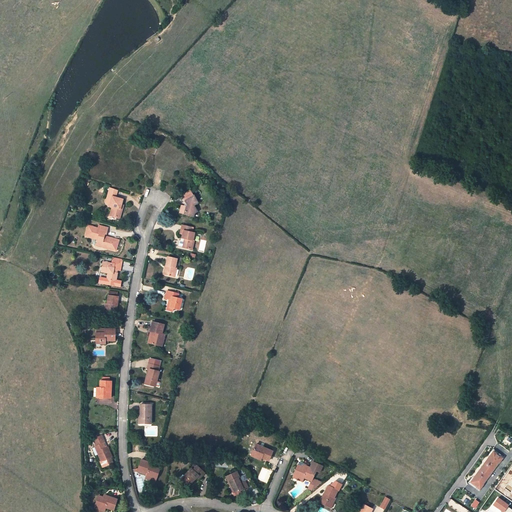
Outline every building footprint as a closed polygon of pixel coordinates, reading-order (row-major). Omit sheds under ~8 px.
[(121,204),(123,199),(116,197),(118,190),(110,188),(107,199),(111,200),(110,204),(110,207),(112,207),(110,216),(120,218),(121,213),(120,213),(121,211),(122,211),(123,205),(121,204)] [(194,205),(198,203),(194,196),(193,197),(193,196),(189,190),(181,194),(188,205),(186,206),(186,207),(184,214),(193,217),(194,213),(197,211),(194,205)] [(183,235),(182,238),(185,239),(183,247),(192,250),(194,241),(193,240),(195,233),(192,232),(193,228),(182,225),(180,234),(183,235)] [(96,245),(114,250),(117,240),(106,237),(104,236),(105,234),(106,235),(108,228),(99,226),(98,228),(88,226),(85,236),(93,238),(94,237),(98,238),(97,239),(96,245)] [(174,277),(176,268),(174,268),(176,263),(177,259),(168,257),(166,266),(167,266),(165,275),(174,277)] [(113,264),(103,262),(101,272),(108,273),(107,280),(116,281),(117,273),(116,272),(117,270),(120,270),(122,261),(114,259),(113,264)] [(171,300),(169,307),(179,310),(182,299),(178,298),(179,294),(167,291),(165,299),(169,300),(171,300)] [(116,314),(118,297),(108,295),(107,304),(106,313),(116,314)] [(163,341),(165,335),(162,334),(164,325),(153,322),(150,331),(151,332),(153,332),(150,343),(160,346),(161,341),(163,341)] [(105,341),(108,341),(115,341),(115,329),(105,329),(105,333),(96,333),(96,341),(101,341),(101,344),(105,344),(105,343),(105,341)] [(150,370),(146,384),(154,386),(155,381),(157,381),(159,372),(158,371),(160,362),(150,359),(147,369),(148,369),(150,370)] [(111,395),(111,381),(110,381),(102,381),(100,381),(100,388),(99,388),(98,398),(109,398),(109,395),(111,395)] [(151,424),(152,405),(141,404),(140,414),(139,413),(139,423),(151,424)] [(98,454),(101,461),(100,462),(103,467),(113,463),(110,458),(112,457),(107,448),(105,443),(101,436),(93,439),(96,446),(95,447),(92,448),(95,456),(98,454)] [(252,454),(262,458),(269,461),(273,451),(256,444),(252,454)] [(482,467),(487,471),(490,473),(493,470),(492,469),(497,463),(500,459),(492,453),(482,467)] [(137,471),(147,475),(146,476),(152,478),(153,476),(156,478),(160,469),(155,467),(150,465),(151,463),(141,460),(138,468),(134,469),(135,472),(137,471)] [(316,470),(308,466),(299,462),(294,474),(297,475),(296,477),(302,480),(303,478),(311,481),(316,470)] [(191,468),(184,476),(187,479),(184,482),(188,486),(196,478),(198,476),(200,477),(205,473),(197,466),(193,470),(191,468)] [(482,467),(471,482),(479,488),(483,483),(482,483),(486,476),(487,477),(490,473),(487,471),(482,467)] [(239,477),(236,472),(225,477),(228,482),(229,482),(234,493),(235,492),(239,490),(242,489),(240,483),(237,478),(239,477)] [(314,480),(312,479),(311,481),(307,489),(311,491),(316,487),(312,485),(314,480)] [(328,485),(324,493),(325,494),(323,497),(322,496),(319,503),(328,507),(331,501),(333,503),(335,498),(334,497),(337,490),(328,485)] [(117,499),(106,496),(106,498),(103,497),(98,495),(96,504),(100,506),(99,507),(105,509),(106,507),(114,510),(117,499)] [(386,509),(391,498),(385,496),(380,507),(386,509)]
